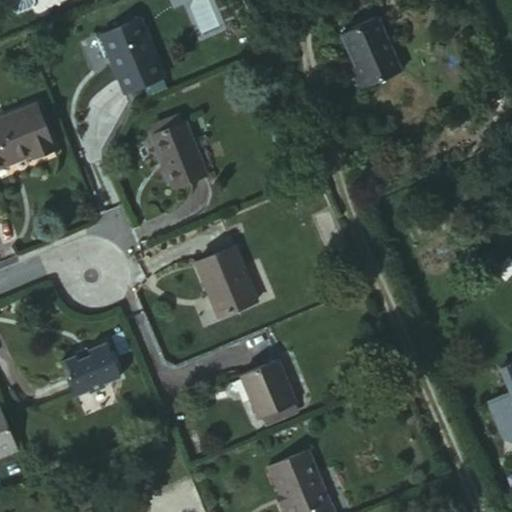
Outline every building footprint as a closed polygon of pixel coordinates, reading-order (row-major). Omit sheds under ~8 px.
[(157,74),(131,13),(84,31),(94,53),(104,49),(108,59),(102,62),(115,90),(157,74)] [(349,72),(341,76),(350,97),(396,77),(373,23),(335,40),(349,72)] [(29,146),(48,139),(29,94),(0,106),(0,153),(26,142),(29,146)] [(200,174),(178,120),(146,133),(168,187),(200,174)] [(247,304),(224,248),(187,263),(210,319),(247,304)] [(102,382),(119,376),(105,341),(86,348),(89,355),(74,358),(73,354),(58,360),(71,396),(88,389),(89,394),(105,386),(102,382)] [(294,400),(276,356),(238,372),(257,414),(294,400)] [(504,406),(480,415),(495,452),(511,458),(511,373),(494,381),(504,406)] [(0,417),(0,451),(12,446),(0,417)] [(270,461),(288,511),(334,511),(307,446),(270,461)]
